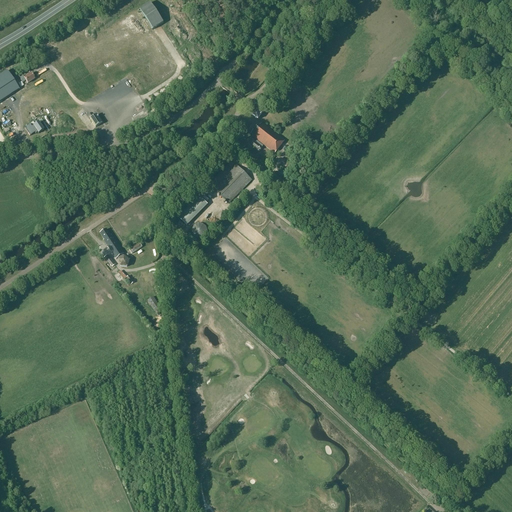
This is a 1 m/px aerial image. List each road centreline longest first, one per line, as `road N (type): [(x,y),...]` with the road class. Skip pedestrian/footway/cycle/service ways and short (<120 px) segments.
road 1 (track): [(181,234),(456,491),(511,438)]
road 2 (unclassified): [(0,288),(217,137),(239,106),(217,80)]
road 3 (track): [(511,397),(254,196)]
road 4 (unclassified): [(0,159),(121,143),(184,111),(217,80)]
